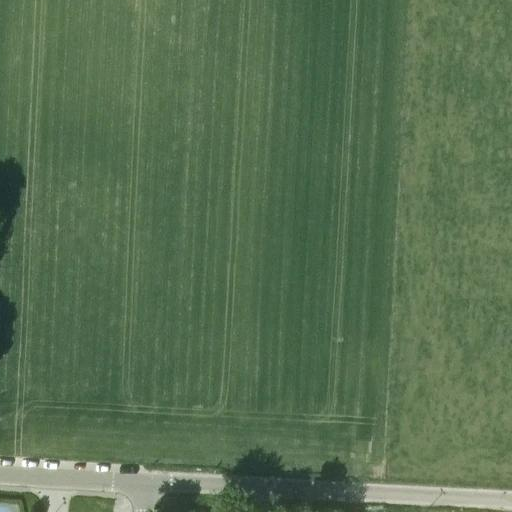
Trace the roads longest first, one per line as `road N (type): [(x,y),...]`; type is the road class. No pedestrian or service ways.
road 1 (unclassified): [(511,502),(145,482)]
road 2 (residential): [(145,482),(0,475)]
